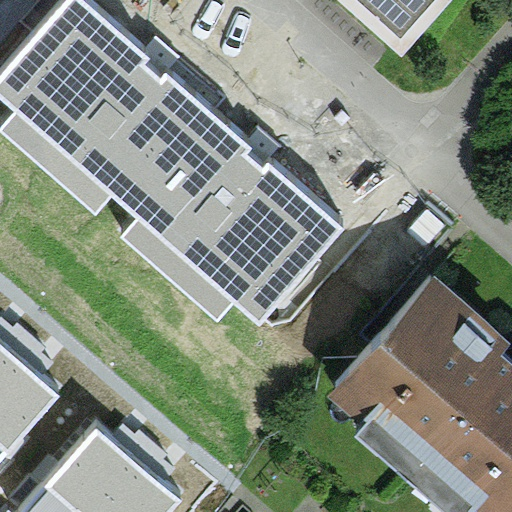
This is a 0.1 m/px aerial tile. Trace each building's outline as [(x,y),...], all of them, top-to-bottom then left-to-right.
[(64,0),(0,72),(0,114),(241,329),(343,216),(100,0),(64,0)] [(444,0),(335,0),(398,54),(444,0)] [(476,511),(511,511),(511,354),(426,278),(332,383),(476,511)] [(0,354),(28,322),(0,297),(0,354)] [(28,322),(0,354),(0,434),(67,355),(28,322)] [(80,511),(148,433),(108,400),(12,511),(80,511)] [(148,433),(80,511),(147,511),(187,466),(148,433)]
